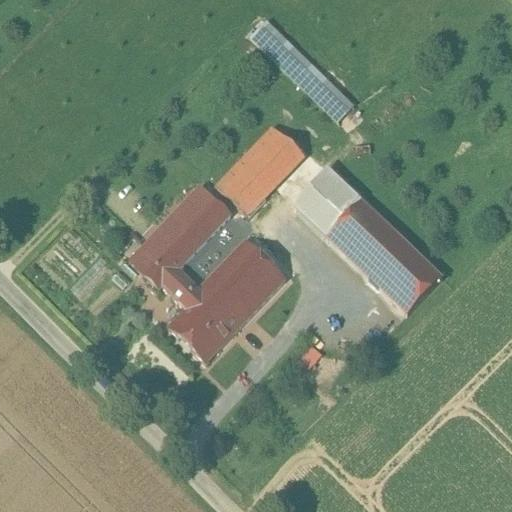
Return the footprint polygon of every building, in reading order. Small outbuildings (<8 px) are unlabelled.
[(357,105),(268,21),(250,40),(339,123),(357,105)] [(272,132),(219,188),(252,218),(304,163),(272,132)] [(331,175),(297,211),(327,240),(361,204),(331,175)] [(231,219),(200,191),(130,265),(160,293),(162,292),(179,274),(231,219)] [(440,289),(360,210),(329,242),(387,300),(406,319),(408,321),(440,289)] [(245,244),(205,286),(246,325),(285,284),(245,244)] [(246,325),(205,286),(199,292),(179,274),(162,292),(185,312),(167,331),(205,368),(246,325)] [(387,300),(359,328),(378,348),(406,319),(387,300)] [(310,376),(324,358),(312,349),(297,367),(310,376)]
